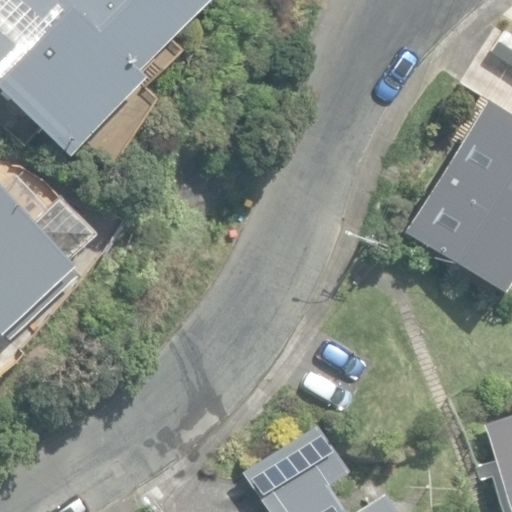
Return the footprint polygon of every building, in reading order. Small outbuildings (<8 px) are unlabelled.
[(0,0),(0,96),(64,158),(142,76),(136,70),(203,0),(0,0)] [(398,232),(496,293),(511,267),(511,118),(481,99),(398,232)] [(0,329),(70,265),(65,261),(93,235),(56,194),(42,207),(12,174),(0,177),(0,329)] [(511,511),(511,410),(478,421),(506,511),(511,511)] [(391,511),(379,492),(347,511),(339,511),(322,484),(343,470),(314,424),(241,469),(267,511),(391,511)]
